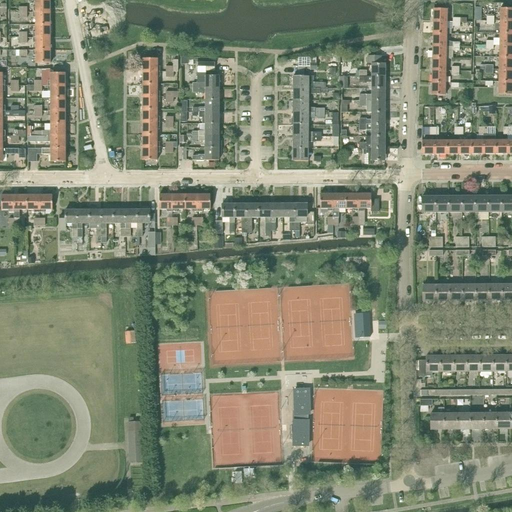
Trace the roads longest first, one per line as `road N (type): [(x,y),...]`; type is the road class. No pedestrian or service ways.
road 1 (residential): [(105,175),(69,0)]
road 2 (residential): [(405,174),(414,0)]
road 3 (residential): [(404,330),(405,174)]
road 4 (residential): [(408,485),(404,330)]
road 5 (residential): [(255,175),(405,174)]
road 6 (residential): [(105,175),(255,175)]
road 7 (tertiary): [(273,505),(408,485)]
